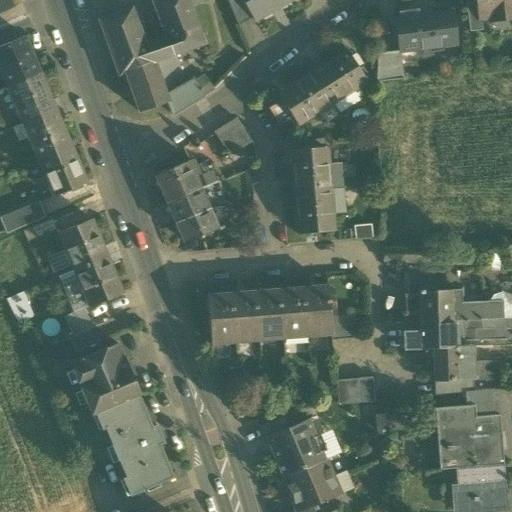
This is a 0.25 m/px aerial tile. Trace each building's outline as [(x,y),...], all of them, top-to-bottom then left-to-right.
[(0,0),(0,12),(13,7),(9,0),(0,0)] [(118,77),(126,74),(174,57),(204,47),(190,6),(187,0),(157,0),(152,2),(165,39),(169,51),(164,52),(149,57),(145,46),(132,10),(99,21),(118,77)] [(227,0),(237,26),(252,18),(241,0),(227,0)] [(241,0),(252,18),(254,21),(290,0),(241,0)] [(464,0),(469,33),(482,31),(481,19),(479,19),(476,0),(464,0)] [(492,17),(493,21),(511,18),(511,0),(476,0),(479,19),(481,19),(492,17)] [(395,20),(399,53),(456,46),(451,13),(418,17),(417,12),(398,14),(399,20),(395,20)] [(0,73),(0,74),(6,88),(40,74),(25,36),(0,47),(0,73)] [(165,39),(160,40),(164,52),(169,51),(165,39)] [(160,40),(145,46),(149,57),(164,52),(160,40)] [(378,56),(376,83),(403,80),(399,53),(378,56)] [(348,54),(314,75),(332,103),(351,91),(366,82),(348,54)] [(184,86),(174,57),(126,74),(140,113),(167,104),(172,114),(172,115),(202,97),(194,84),(193,81),(184,86)] [(6,88),(22,124),(56,110),(40,74),(6,88)] [(314,75),(281,96),(279,97),(296,123),(297,125),(317,112),(331,104),(332,103),(314,75)] [(205,78),(194,84),(202,97),(214,90),(205,78)] [(351,91),(332,103),(338,113),(357,101),(351,91)] [(279,134),(296,123),(279,97),(281,96),(279,94),(266,102),(264,110),(279,134)] [(338,116),(331,104),(317,112),(325,124),(338,116)] [(22,124),(37,160),(71,146),(56,110),(22,124)] [(213,134),(228,157),(250,143),(236,121),(213,134)] [(87,183),(71,146),(37,160),(53,197),(87,183)] [(292,153),(295,193),(329,190),(327,164),(326,150),(292,153)] [(156,177),(168,204),(199,191),(194,178),(198,176),(191,161),(156,177)] [(327,164),(329,190),(344,189),(341,163),(327,164)] [(200,175),(206,188),(211,186),(217,183),(211,171),(200,175)] [(206,188),(199,191),(208,210),(221,209),(211,186),(206,188)] [(346,213),(344,189),(329,190),(331,215),(346,213)] [(331,215),(329,190),(295,193),(299,234),(333,231),(331,215)] [(208,210),(199,191),(168,204),(177,223),(208,210)] [(0,219),(0,220),(5,234),(44,218),(38,203),(0,219)] [(217,229),(208,210),(177,223),(186,243),(217,229)] [(32,228),(36,238),(56,229),(52,219),(32,228)] [(69,267),(71,272),(107,257),(90,220),(55,236),(62,251),(69,267)] [(354,240),(373,238),(371,225),(353,226),(354,240)] [(385,260),(404,261),(404,249),(385,249),(385,260)] [(475,251),(458,251),(404,249),(404,261),(404,263),(405,263),(406,263),(453,265),(458,265),(458,258),(476,258),(475,251)] [(53,274),(69,267),(62,251),(46,259),(53,274)] [(123,292),(107,257),(71,272),(72,274),(78,286),(80,290),(87,307),(88,308),(123,292)] [(64,293),(78,286),(72,274),(58,281),(64,293)] [(329,288),(304,290),(308,338),(333,336),(332,334),(331,317),(329,288)] [(66,297),(73,313),(84,309),(87,307),(80,290),(66,297)] [(284,340),(308,338),(304,290),(280,292),(284,340)] [(421,321),(454,321),(454,307),(454,293),(437,294),(437,290),(425,290),(425,295),(420,295),(420,296),(405,296),(405,314),(421,314),(421,321)] [(6,299),(18,324),(34,317),(23,292),(6,299)] [(260,342),(284,340),(280,292),(256,294),(260,342)] [(236,344),(260,342),(256,294),(232,296),(236,344)] [(211,346),(236,344),(232,296),(207,298),(211,346)] [(481,306),(454,307),(454,321),(480,320),(482,320),(481,306)] [(500,306),(481,306),(482,320),(501,319),(500,306)] [(64,318),(74,338),(93,329),(84,309),(73,313),(64,318)] [(354,315),(342,316),(331,317),(332,334),(333,336),(333,341),(344,340),(356,339),(354,315)] [(506,319),(501,319),(482,320),(480,320),(481,329),(464,330),(465,338),(465,342),(507,340),(506,319)] [(480,320),(454,321),(455,338),(465,338),(464,330),(481,329),(480,320)] [(455,348),(455,338),(454,321),(421,321),(421,331),(403,332),(404,350),(433,349),(455,348)] [(69,339),(75,352),(99,341),(93,329),(74,338),(69,339)] [(91,414),(100,410),(137,394),(138,394),(117,344),(69,364),(91,414)] [(472,348),(455,348),(433,349),(434,382),(436,382),(463,381),(473,380),(473,379),(472,363),(472,348)] [(493,363),(472,363),(473,379),(492,379),(494,379),(493,363)] [(370,378),(360,379),(348,380),(336,381),(338,405),(350,404),(362,403),(374,402),(372,378),(370,378)] [(463,381),(436,382),(436,395),(464,392),(463,381)] [(474,406),(475,418),(495,416),(493,390),(465,393),(466,407),(474,406)] [(151,427),(137,394),(100,410),(106,425),(103,426),(125,478),(127,477),(133,492),(171,476),(158,445),(163,443),(155,425),(151,427)] [(454,450),(455,469),(499,466),(497,445),(502,444),(500,416),(495,416),(475,418),(474,406),(466,407),(435,409),(436,429),(442,428),(444,451),(454,450)] [(398,410),(388,420),(400,432),(410,421),(398,410)] [(389,434),(388,420),(388,415),(374,415),(376,435),(389,434)] [(259,429),(264,441),(266,440),(265,439),(289,428),(285,418),(259,429)] [(266,440),(282,479),(326,460),(316,436),(310,420),(289,428),(265,439),(266,440)] [(439,471),(455,469),(454,450),(444,451),(442,428),(436,429),(439,471)] [(332,430),(316,436),(326,460),(341,454),(332,430)] [(333,476),(326,460),(282,479),(287,491),(288,490),(292,500),(291,500),(295,511),(299,511),(312,507),(341,495),(333,476)] [(507,511),(503,465),(499,466),(455,469),(458,511),(507,511)] [(346,471),(333,476),(341,495),(354,489),(346,471)] [(392,511),(388,501),(372,508),(373,511),(392,511)]
